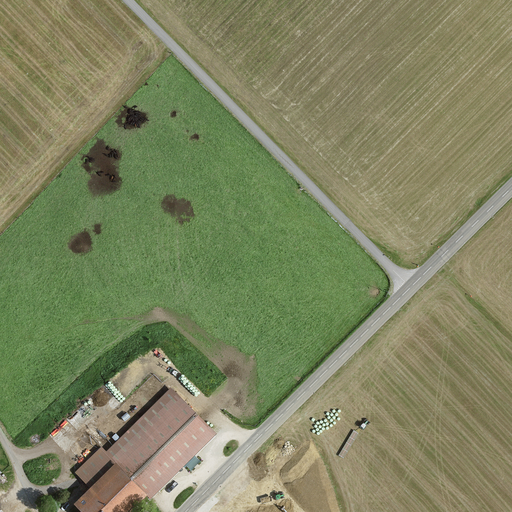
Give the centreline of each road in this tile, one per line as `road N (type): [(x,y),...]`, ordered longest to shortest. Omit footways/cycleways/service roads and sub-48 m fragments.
road 1 (secondary): [(186,511),(511,189)]
road 2 (track): [(411,289),(128,0)]
